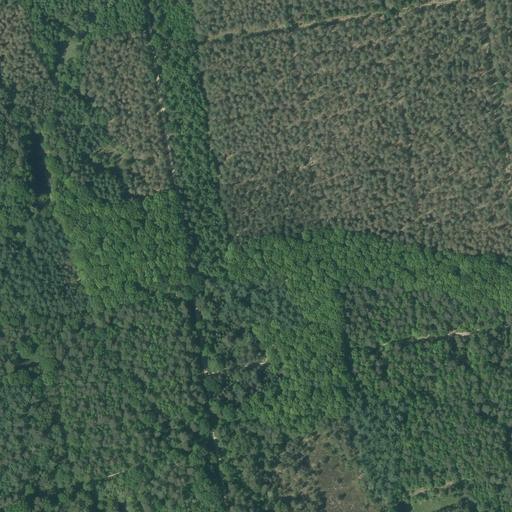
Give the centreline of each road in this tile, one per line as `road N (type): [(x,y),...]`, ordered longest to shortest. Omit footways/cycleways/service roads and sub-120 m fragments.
road 1 (track): [(229,511),(146,0)]
road 2 (track): [(476,0),(155,52)]
road 3 (track): [(205,369),(511,322)]
road 4 (track): [(0,509),(218,444)]
